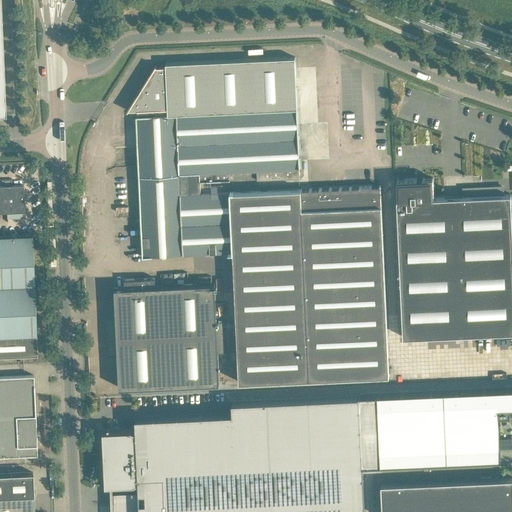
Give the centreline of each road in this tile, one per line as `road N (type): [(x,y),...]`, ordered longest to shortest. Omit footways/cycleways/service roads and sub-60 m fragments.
road 1 (unclassified): [(511,104),(318,29),(135,37),(99,66),(54,76)]
road 2 (unclassified): [(72,511),(57,143)]
road 3 (secondary): [(377,0),(511,53)]
